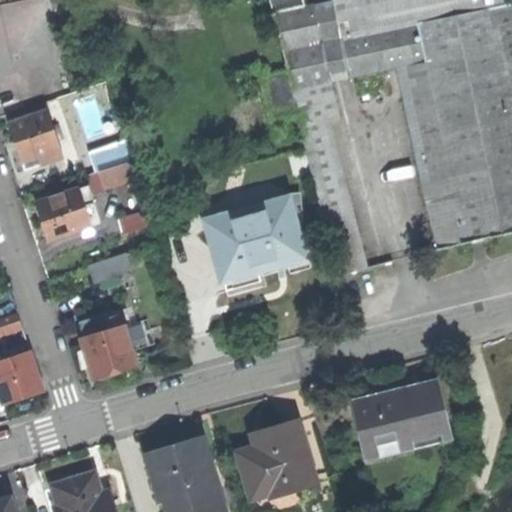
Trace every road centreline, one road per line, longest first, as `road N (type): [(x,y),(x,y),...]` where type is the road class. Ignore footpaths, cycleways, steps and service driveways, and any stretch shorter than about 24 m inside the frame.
road 1 (residential): [(79,423),(511,309)]
road 2 (residential): [(79,423),(0,185)]
